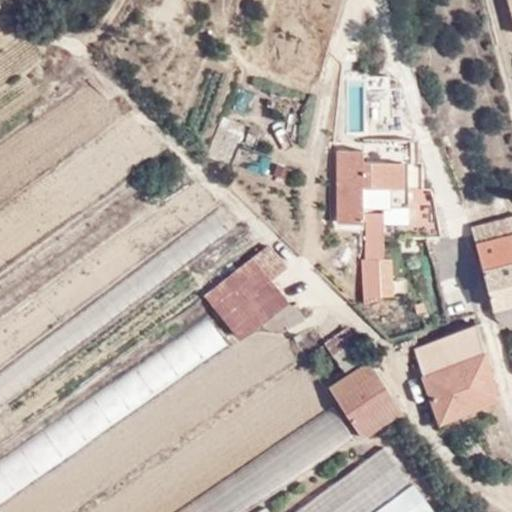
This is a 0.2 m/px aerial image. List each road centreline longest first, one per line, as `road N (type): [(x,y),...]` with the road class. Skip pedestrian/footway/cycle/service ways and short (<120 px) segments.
road 1 (track): [(313,276),(82,49),(120,0)]
road 2 (track): [(313,276),(317,140),(358,0)]
